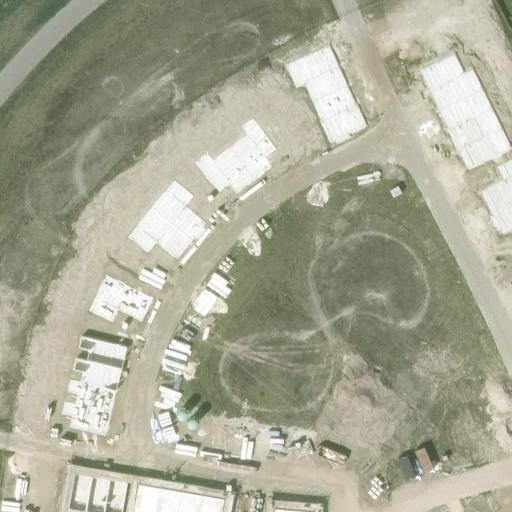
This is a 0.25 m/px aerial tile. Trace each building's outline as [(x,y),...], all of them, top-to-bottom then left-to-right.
[(511,44),(511,43),(499,49),(503,56),(511,51),(511,44)] [(329,47),(295,62),(304,83),(338,67),(329,47)] [(511,51),(503,56),(507,63),(511,60),(511,51)] [(454,54),(420,71),(430,91),(464,75),(454,54)] [(338,67),(304,83),(313,103),(347,87),(338,67)] [(464,75),(430,91),(439,111),(474,94),(464,75)] [(347,87),(313,103),(321,121),(321,122),(356,107),(356,106),(347,87)] [(269,90),(258,97),(263,104),(273,96),(269,90)] [(474,94),(439,111),(448,129),(449,130),(483,114),(474,94)] [(273,96),(263,104),(267,110),(278,103),(273,96)] [(321,121),(320,122),(329,143),(335,141),(336,144),(350,138),(349,135),(366,127),(357,105),(356,106),(356,107),(321,122),(321,121)] [(448,129),(447,130),(458,151),(459,151),(458,150),(492,133),(483,114),(449,130),(448,129)] [(245,135),(228,147),(254,180),(272,167),(264,157),(276,148),(252,117),(239,127),(245,135)] [(288,129),(277,136),(282,142),(293,135),(288,129)] [(492,133),(458,150),(459,151),(468,170),(502,153),(492,133)] [(293,135),(282,142),(286,149),(297,142),(293,135)] [(206,152),(193,162),(217,193),(228,184),(236,194),(254,180),(228,147),(212,160),(206,152)] [(504,180),(480,192),(491,213),(511,202),(511,160),(497,168),(504,180)] [(172,197),(158,214),(192,241),(194,238),(197,240),(206,229),(203,227),(207,223),(186,206),(194,196),(174,179),(165,191),(172,197)] [(493,217),(490,218),(497,231),(500,230),(502,234),(511,229),(511,202),(491,213),(493,217)] [(137,226),(128,237),(148,253),(156,243),(177,260),(192,241),(158,214),(144,232),(137,226)] [(95,298),(88,312),(111,323),(117,311),(141,323),(153,298),(115,280),(103,303),(95,298)] [(80,335),(77,349),(87,351),(85,360),(85,361),(122,370),(128,347),(80,335)] [(25,338),(23,345),(35,349),(37,341),(25,338)] [(23,345),(21,353),(33,356),(35,349),(23,345)] [(75,357),(72,371),(82,373),(80,382),(80,383),(117,392),(122,370),(85,361),(85,360),(75,357)] [(69,379),(66,393),(77,395),(74,404),(74,405),(111,414),(117,392),(80,383),(80,382),(69,379)] [(22,385),(21,393),(31,395),(33,395),(35,387),(22,385)] [(21,393),(19,401),(32,403),(33,395),(31,395),(21,393)] [(64,402),(61,415),(71,418),(69,428),(105,437),(111,414),(74,405),(74,404),(64,402)] [(73,473),(66,510),(78,511),(85,511),(91,476),(73,473)] [(91,476),(85,511),(103,511),(109,479),(91,476)] [(109,479),(103,511),(122,511),(128,482),(109,479)] [(138,484),(132,511),(155,511),(160,488),(138,484)] [(160,488),(155,511),(177,511),(181,491),(160,488)] [(181,491),(177,511),(199,511),(202,495),(181,491)] [(202,495),(199,511),(222,511),(225,499),(202,495)]
